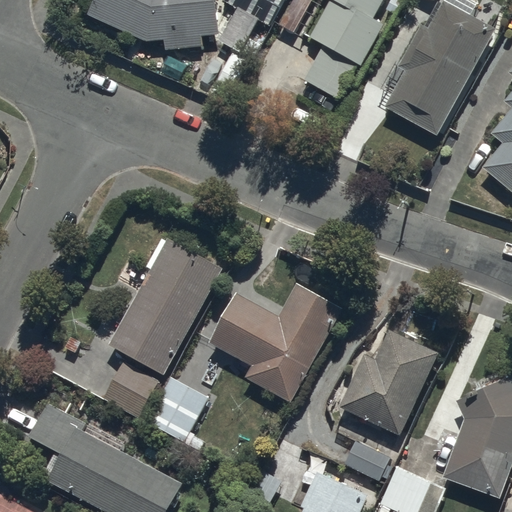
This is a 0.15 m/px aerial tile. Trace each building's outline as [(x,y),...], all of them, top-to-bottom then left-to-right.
[(205,35),(220,34),(218,0),(95,0),(91,9),(150,38),(165,37),(166,48),(206,46),(205,35)] [(227,0),(240,7),(210,64),(230,75),(261,18),(273,25),(286,0),(227,0)] [(306,80),(340,100),(385,23),(376,18),(386,0),(332,0),(312,35),(327,44),(306,80)] [(443,0),(385,109),(438,137),(500,23),(456,0),(443,0)] [(485,169),(511,189),(511,69),(511,71),(511,72),(511,92),(506,99),(511,106),(511,108),(493,132),(506,142),(485,169)] [(110,343),(165,374),(225,266),(170,235),(110,343)] [(246,378),(292,403),(345,307),(299,281),(281,313),(240,290),(212,342),(253,365),(246,378)] [(340,406),(400,436),(442,350),(393,326),(378,356),(367,351),(340,406)] [(139,418),(161,382),(125,361),(103,397),(139,418)] [(447,477),(503,497),(511,471),(511,371),(458,397),(468,418),(447,477)] [(176,377),(150,424),(189,445),(215,398),(176,377)] [(105,511),(169,511),(186,483),(48,407),(31,436),(64,454),(49,481),(105,511)] [(358,440),(347,465),(381,480),(392,456),(358,440)] [(399,511),(438,511),(449,489),(399,466),(381,503),(399,511)] [(240,509),(245,511),(266,511),(284,481),(264,469),(240,509)] [(301,511),(363,511),(372,494),(321,470),(301,511)] [(0,511),(37,511),(3,493),(0,498),(0,511)]
